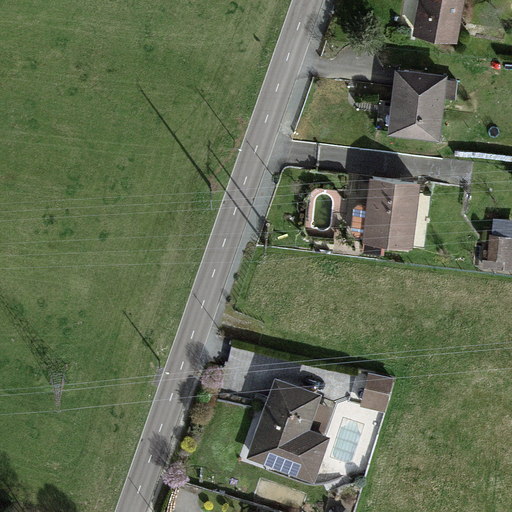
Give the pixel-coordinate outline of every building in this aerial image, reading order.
[(420,0),(415,30),(453,37),(459,0),(420,0)] [(396,130),(435,135),(442,75),(397,70),(394,101),(400,102),(396,130)] [(391,130),(396,130),(400,102),(394,101),(391,130)] [(409,242),(416,181),(372,176),(369,203),(357,202),(353,205),(350,229),(354,234),(365,235),(365,237),(363,240),(363,246),(382,248),(383,239),(409,242)] [(511,228),(493,226),(492,235),(511,236),(511,228)] [(490,234),(487,256),(482,255),(481,264),(507,266),(511,236),(492,235),(490,234)] [(365,386),(387,391),(391,378),(368,372),(365,386)] [(315,392),(277,379),(265,411),(271,413),(263,435),(258,432),(251,453),(310,474),(324,435),(320,434),(302,428),(311,401),(315,392)] [(302,428),(320,434),(329,408),(311,401),(302,428)]
